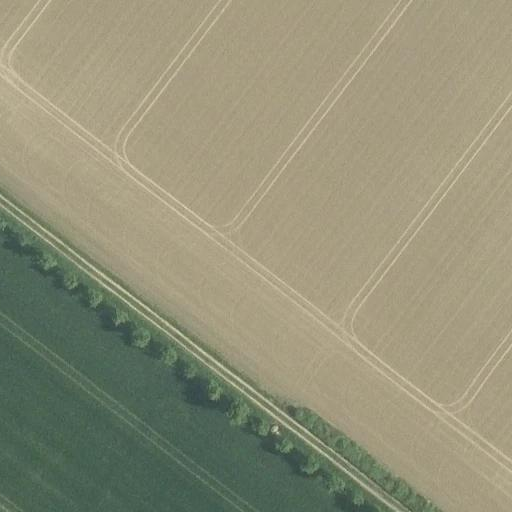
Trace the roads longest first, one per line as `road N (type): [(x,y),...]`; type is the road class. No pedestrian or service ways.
road 1 (track): [(420,511),(0,188)]
road 2 (track): [(215,354),(253,288),(469,0)]
